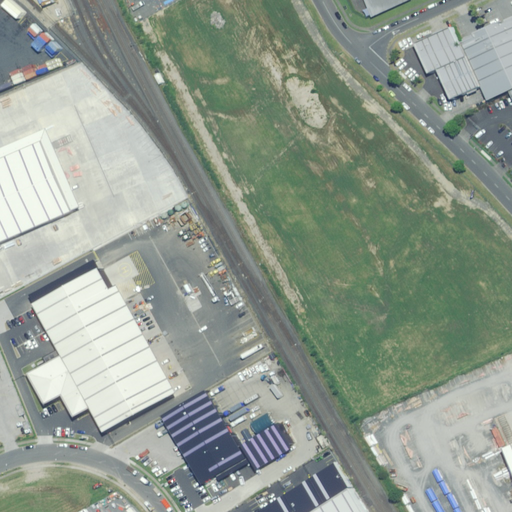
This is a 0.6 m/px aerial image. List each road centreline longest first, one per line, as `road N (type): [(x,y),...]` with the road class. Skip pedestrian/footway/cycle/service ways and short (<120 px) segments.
road 1 (tertiary): [(511,202),(361,53)]
road 2 (unclassified): [(0,462),(42,451),(104,461),(140,483),(164,511)]
